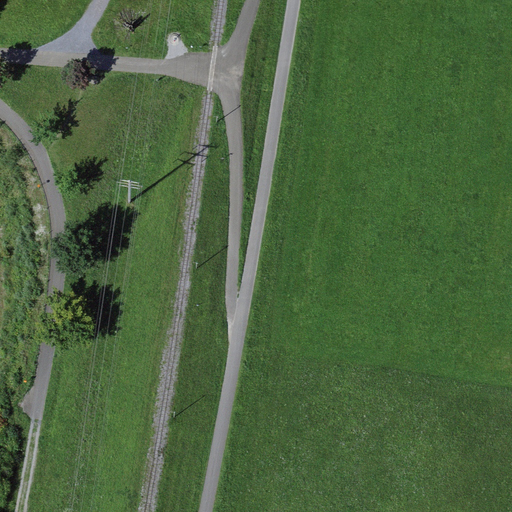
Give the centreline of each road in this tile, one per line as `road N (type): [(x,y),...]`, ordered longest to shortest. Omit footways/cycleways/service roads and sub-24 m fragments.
road 1 (track): [(204,511),(295,0)]
road 2 (track): [(22,511),(43,411),(58,219),(47,169),(0,105)]
road 3 (track): [(252,0),(228,73),(0,56)]
road 4 (track): [(228,73),(238,333)]
